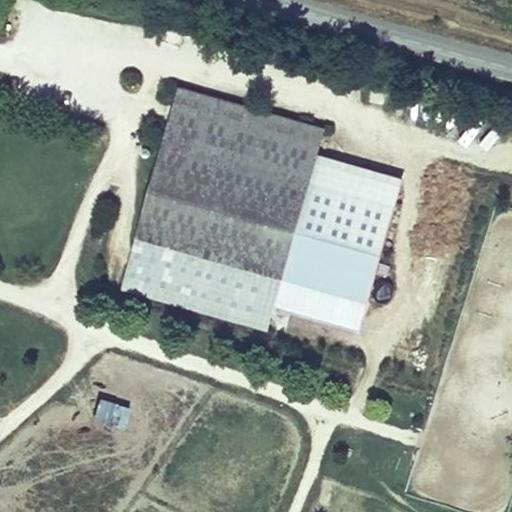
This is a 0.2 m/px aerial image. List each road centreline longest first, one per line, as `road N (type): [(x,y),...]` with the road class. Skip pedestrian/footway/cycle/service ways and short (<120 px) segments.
road 1 (tertiary): [(511,67),(271,0)]
road 2 (track): [(0,426),(100,333)]
